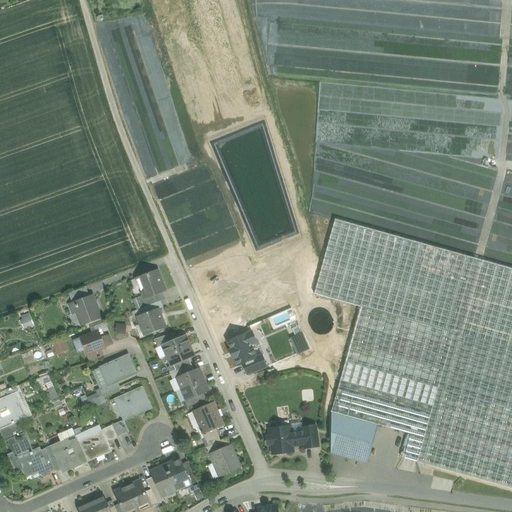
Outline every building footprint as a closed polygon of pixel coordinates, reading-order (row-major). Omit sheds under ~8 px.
[(511,268),(335,220),(315,293),(361,306),(332,412),(379,425),(411,434),(424,437),(417,462),(435,467),(511,488),(511,268)] [(158,271),(136,279),(143,296),(144,299),(154,295),(163,292),(166,291),(158,271)] [(85,288),(70,293),(73,303),(89,297),(85,288)] [(154,295),(157,303),(161,301),(165,299),(163,292),(154,295)] [(73,303),(68,305),(72,314),(76,312),(80,323),(101,315),(93,295),(89,297),(73,303)] [(154,295),(144,299),(143,296),(136,298),(140,309),(157,303),(154,295)] [(140,309),(142,315),(158,308),(158,309),(163,307),(161,301),(157,303),(140,309)] [(142,315),(137,316),(145,336),(166,328),(158,309),(158,308),(142,315)] [(25,318),(20,320),(23,329),(28,331),(35,328),(30,314),(24,316),(25,318)] [(98,331),(81,338),(86,350),(88,354),(99,350),(105,348),(101,338),(98,331)] [(251,331),(235,338),(237,343),(239,343),(241,348),(256,341),(251,331)] [(172,333),(155,339),(158,347),(162,346),(162,345),(175,339),(172,333)] [(109,335),(101,338),(105,348),(112,345),(109,335)] [(175,339),(162,345),(162,346),(164,348),(167,356),(190,346),(185,335),(175,339)] [(79,352),(86,350),(81,338),(74,340),(79,352)] [(64,342),(52,346),(56,356),(67,351),(64,342)] [(190,346),(167,356),(171,366),(185,361),(189,359),(194,357),(190,346)] [(164,348),(158,351),(161,358),(167,356),(164,348)] [(99,350),(88,354),(90,361),(101,357),(99,350)] [(128,355),(101,368),(108,385),(117,381),(136,373),(128,355)] [(185,361),(171,366),(174,372),(187,366),(185,361)] [(178,377),(190,372),(188,366),(187,366),(174,372),(171,373),(173,378),(178,375),(178,377)] [(93,371),(100,388),(108,385),(101,368),(93,371)] [(190,372),(178,377),(176,378),(181,389),(204,380),(199,368),(194,370),(190,372)] [(48,376),(35,380),(38,388),(50,383),(48,376)] [(181,389),(176,378),(172,380),(177,391),(181,389)] [(204,380),(181,389),(186,401),(188,400),(200,395),(204,393),(209,391),(204,380)] [(117,381),(108,385),(100,388),(103,394),(119,387),(117,381)] [(9,389),(12,394),(15,393),(19,402),(26,418),(32,416),(18,386),(12,388),(9,389)] [(142,388),(115,400),(124,420),(151,408),(142,388)] [(9,389),(0,391),(0,399),(12,394),(9,389)] [(92,399),(99,396),(97,392),(87,397),(88,401),(92,399)] [(0,399),(0,429),(19,421),(26,418),(19,402),(15,393),(12,394),(0,399)] [(99,396),(92,399),(95,407),(106,403),(103,394),(99,396)] [(200,395),(188,400),(189,402),(184,404),(186,408),(203,401),(200,395)] [(214,403),(193,411),(203,434),(215,429),(223,425),(214,403)] [(379,425),(332,412),(330,454),(368,464),(379,425)] [(19,421),(0,429),(0,431),(5,442),(10,440),(24,433),(19,421)] [(122,421),(112,425),(117,436),(127,432),(122,421)] [(303,428),(302,424),(300,423),(292,424),(290,426),(291,433),(303,431),(303,428)] [(99,425),(76,436),(78,442),(97,434),(97,435),(102,433),(101,430),(99,425)] [(117,436),(112,425),(107,427),(112,438),(117,436)] [(290,426),(269,429),(270,436),(267,437),(268,445),(271,444),(272,454),(293,451),(293,446),(305,444),(303,431),(291,433),(290,426)] [(316,426),(303,428),(303,431),(305,444),(305,448),(318,446),(316,426)] [(107,427),(101,430),(106,441),(112,438),(107,427)] [(60,443),(76,436),(72,428),(56,434),(60,443)] [(215,429),(203,434),(205,438),(208,446),(221,441),(220,441),(215,429)] [(102,433),(97,435),(97,434),(78,442),(87,461),(111,451),(106,441),(101,430),(102,433)] [(40,448),(32,451),(24,433),(10,440),(15,452),(9,455),(17,473),(23,470),(24,474),(37,468),(41,476),(43,476),(49,474),(50,471),(55,469),(46,449),(41,451),(40,448)] [(404,459),(417,462),(424,437),(411,434),(404,459)] [(60,443),(52,446),(62,468),(63,472),(87,461),(78,442),(76,436),(60,443)] [(227,438),(220,441),(221,441),(208,446),(206,447),(209,454),(230,445),(227,438)] [(230,445),(209,454),(219,477),(241,467),(231,445),(230,445)] [(62,468),(52,446),(46,449),(55,469),(56,471),(62,468)] [(184,467),(180,458),(165,465),(176,490),(189,485),(192,484),(191,483),(184,468),(185,468),(184,467)] [(213,463),(207,466),(213,480),(219,477),(213,463)] [(165,465),(150,472),(154,481),(155,481),(161,496),(161,497),(162,497),(176,490),(165,465)] [(140,480),(127,486),(139,511),(151,506),(145,492),(140,480)] [(161,496),(155,481),(154,481),(148,483),(151,490),(157,504),(164,500),(162,497),(161,497),(161,496)] [(200,488),(197,481),(191,483),(192,484),(189,485),(192,491),(200,488)] [(137,511),(139,511),(127,486),(115,492),(120,503),(123,511),(137,511)] [(157,504),(151,490),(145,492),(151,506),(157,504)] [(199,492),(193,494),(196,502),(202,499),(199,492)] [(104,496),(78,508),(79,511),(110,511),(107,503),(104,496)] [(112,500),(107,503),(110,511),(117,511),(114,506),(112,500)] [(123,511),(120,503),(114,506),(117,511),(123,511)]
